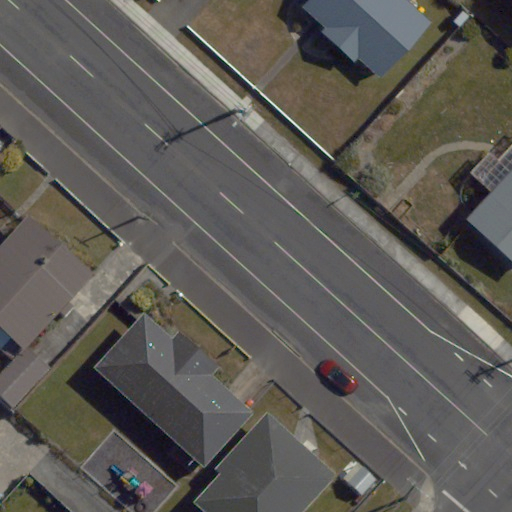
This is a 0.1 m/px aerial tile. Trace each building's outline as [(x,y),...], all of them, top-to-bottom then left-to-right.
[(286,89),(370,160),(420,101),(337,30),(286,89)] [(511,52),(503,63),(511,70),(511,52)] [(511,239),(458,297),(511,347),(511,346),(511,239)] [(0,395),(11,403),(64,332),(0,284),(0,395)] [(82,451),(143,511),(183,511),(224,471),(142,391),(82,451)] [(228,511),(280,511),(256,486),(228,511)]
